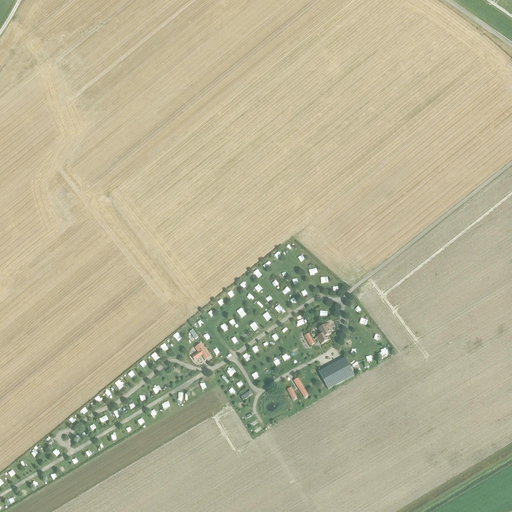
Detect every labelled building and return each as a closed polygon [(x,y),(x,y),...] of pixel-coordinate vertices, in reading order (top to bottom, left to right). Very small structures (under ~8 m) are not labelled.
[(254,294),(258,291),(255,285),(250,288),(254,294)] [(256,312),(260,308),(255,303),(251,308),(256,312)] [(201,310),(206,316),(211,312),(206,306),(201,310)] [(319,329),(322,335),(316,338),(318,342),(320,341),(322,344),(329,341),(327,336),(331,334),(327,325),(319,329)] [(185,332),(191,340),(195,337),(189,329),(185,332)] [(314,344),(309,334),(305,336),(310,346),(314,344)] [(161,351),(164,348),(159,343),(156,347),(161,351)] [(210,358),(201,344),(195,348),(198,353),(192,357),(194,361),(201,356),(204,361),(210,358)] [(366,360),(370,356),(366,351),(361,355),(366,360)] [(354,376),(345,358),(318,373),(328,390),(354,376)] [(303,383),(307,389),(313,385),(309,379),(303,383)] [(302,386),(298,388),(304,398),(308,395),(302,386)] [(291,388),(287,390),(292,400),(297,398),(291,388)] [(101,393),(105,398),(109,395),(105,390),(101,393)] [(95,396),(88,401),(90,405),(98,399),(95,396)] [(86,446),(83,451),(89,455),(92,450),(86,446)]
